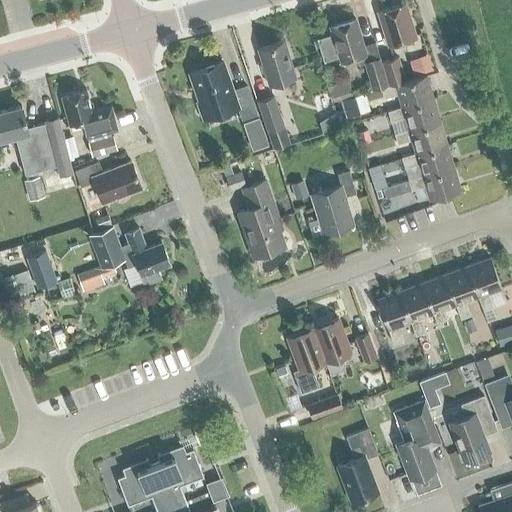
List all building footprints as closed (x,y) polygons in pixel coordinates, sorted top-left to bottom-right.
[(377,11),(388,43),(415,35),(404,2),(377,11)] [(371,88),(388,82),(382,60),(375,41),(364,44),(355,18),(329,26),(331,35),(317,39),(317,38),(316,38),(324,62),(325,61),(324,60),(338,55),(340,60),(357,54),(359,63),(363,62),(371,88)] [(257,48),(269,85),(296,77),(284,40),(257,48)] [(397,55),(382,60),(388,82),(404,77),(397,55)] [(425,72),(432,70),(428,55),(420,57),(425,72)] [(201,101),(197,102),(203,118),(237,106),(242,118),(256,113),(246,85),(232,90),(222,62),(189,73),(195,91),(197,90),(201,101)] [(402,107),(432,98),(426,75),(395,84),(381,88),(384,99),(398,95),(402,107)] [(346,81),(327,87),(332,102),(351,96),(346,81)] [(89,102),(86,89),(61,96),(69,126),(82,122),(86,138),(117,130),(110,106),(93,111),(91,102),(89,102)] [(254,102),(269,148),(287,142),(273,96),(254,102)] [(353,97),(341,100),(346,117),(358,114),(353,97)] [(409,130),(439,121),(432,98),(402,107),(387,111),(391,122),(405,118),(409,130)] [(58,166),(60,176),(73,173),(59,116),(46,119),(47,122),(26,127),(21,105),(0,110),(0,137),(16,134),(19,146),(17,146),(24,174),(58,166)] [(412,141),(415,153),(446,144),(439,121),(409,130),(394,134),(397,145),(412,141)] [(88,143),(92,156),(117,149),(113,135),(88,143)] [(370,142),(360,145),(364,157),(374,154),(370,142)] [(422,176),(453,167),(446,144),(415,153),(401,157),(404,168),(418,164),(422,176)] [(246,184),(246,183),(262,178),(258,165),(262,163),(266,176),(277,172),(270,151),(222,167),(230,190),(246,184)] [(12,152),(0,154),(0,158),(3,170),(16,167),(12,152)] [(140,188),(130,161),(101,172),(98,162),(75,171),(80,186),(93,181),(102,203),(140,188)] [(380,164),(368,168),(372,181),(384,178),(380,164)] [(429,199),(460,190),(453,167),(422,176),(402,182),(405,193),(425,187),(429,199)] [(341,184),(310,194),(318,218),(320,217),(324,230),(351,222),(342,195),(356,190),(348,168),(336,172),(341,184)] [(73,173),(61,176),(64,190),(77,186),(73,173)] [(276,222),(280,220),(265,179),(242,187),(249,206),(238,209),(254,255),(284,244),(276,222)] [(66,201),(56,204),(60,217),(83,209),(76,187),(63,191),(66,201)] [(305,196),(302,187),(292,190),(296,199),(305,196)] [(108,215),(95,219),(99,229),(112,224),(108,215)] [(74,274),(77,283),(81,292),(94,288),(93,282),(103,279),(102,277),(114,273),(111,265),(123,261),(126,268),(137,264),(144,285),(160,279),(157,268),(169,264),(161,242),(145,248),(138,228),(125,232),(129,243),(118,247),(111,227),(86,235),(97,266),(74,274)] [(45,250),(26,257),(37,288),(56,281),(45,250)] [(477,296),(482,310),(492,306),(487,292),(500,287),(489,257),(466,266),(477,296)] [(455,304),(460,318),(470,314),(465,300),(477,296),(466,266),(444,274),(455,304)] [(432,312),(437,326),(447,322),(442,308),(455,304),(444,274),(421,282),(432,312)] [(399,290),(410,320),(415,334),(425,331),(420,317),(432,312),(421,282),(399,290)] [(399,290),(376,298),(392,342),(402,339),(397,325),(410,320),(399,290)] [(311,327),(324,360),(330,375),(342,370),(340,366),(344,364),(341,354),(350,351),(337,317),(311,327)] [(471,317),(463,320),(467,331),(475,328),(471,317)] [(511,324),(494,330),(500,347),(511,342),(511,324)] [(324,360),(311,327),(286,336),(298,370),(293,372),(301,393),(318,387),(310,365),(324,360)] [(367,332),(355,337),(363,359),(375,355),(367,332)] [(486,357),(475,361),(478,369),(489,365),(486,357)] [(511,396),(504,375),(483,383),(498,422),(509,417),(511,423),(511,396)] [(428,406),(440,402),(434,387),(423,392),(428,406)] [(335,396),(306,406),(310,417),(339,407),(335,396)] [(447,422),(461,461),(488,451),(479,426),(491,421),(482,396),(459,404),(463,416),(447,422)] [(435,432),(423,402),(395,412),(406,442),(397,446),(410,479),(434,470),(421,437),(435,432)] [(338,464),(351,500),(378,491),(367,459),(378,455),(369,428),(347,436),(355,458),(338,464)] [(159,461),(154,463),(171,507),(186,501),(180,485),(203,476),(193,448),(185,451),(182,452),(181,448),(160,456),(159,453),(156,455),(159,461)] [(124,474),(116,477),(127,505),(151,496),(157,511),(171,507),(154,463),(150,465),(147,458),(145,459),(146,462),(125,469),(126,473),(124,474)] [(222,477),(205,483),(208,492),(225,486),(222,477)] [(511,511),(511,480),(488,489),(492,500),(477,505),(479,511),(511,511)] [(225,486),(208,492),(212,502),(229,495),(225,486)] [(189,511),(186,501),(171,507),(173,511),(216,511),(215,508),(203,511),(189,511)] [(38,511),(35,503),(11,511),(5,511),(4,508),(0,509),(0,511),(38,511)]
